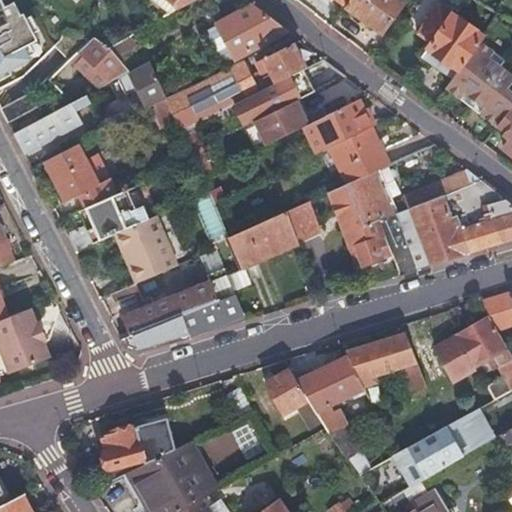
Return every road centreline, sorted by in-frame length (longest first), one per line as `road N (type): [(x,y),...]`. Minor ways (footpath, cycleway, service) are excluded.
road 1 (residential): [(119,389),(511,267)]
road 2 (residential): [(511,189),(263,0)]
road 3 (residential): [(0,156),(119,389)]
